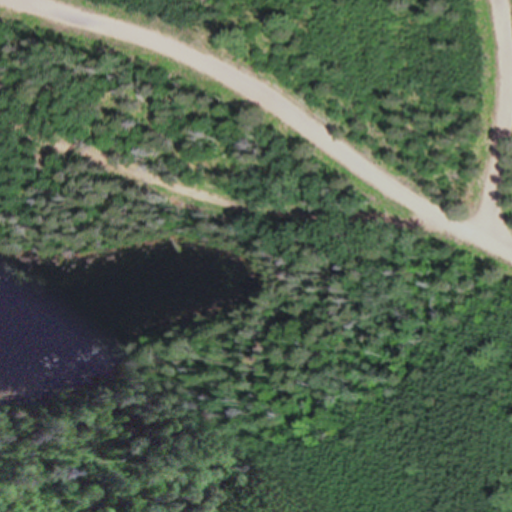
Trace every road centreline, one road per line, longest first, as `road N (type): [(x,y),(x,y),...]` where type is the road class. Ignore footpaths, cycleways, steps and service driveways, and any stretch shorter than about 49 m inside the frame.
road 1 (residential): [(511,247),(424,213),(258,83),(166,38),(39,0)]
road 2 (residential): [(0,93),(33,122),(284,217),(424,213)]
road 3 (residential): [(511,42),(495,237)]
